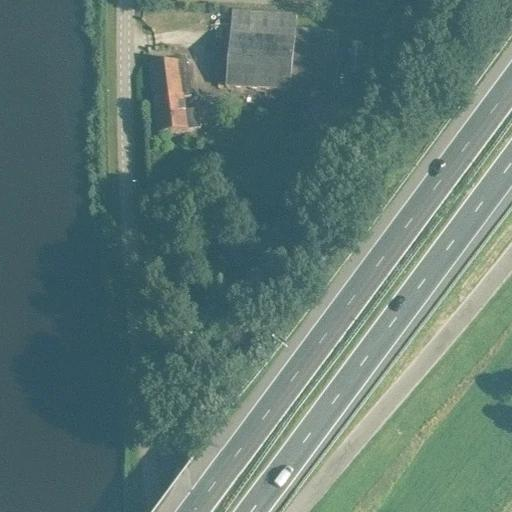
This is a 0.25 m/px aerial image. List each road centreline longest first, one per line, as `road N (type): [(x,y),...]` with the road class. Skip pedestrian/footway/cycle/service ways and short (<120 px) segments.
road 1 (motorway): [(511,83),(192,511)]
road 2 (unclassified): [(158,511),(135,332),(124,155),(126,0)]
road 3 (motorway): [(252,511),(511,163)]
road 4 (unclassified): [(300,511),(511,255)]
